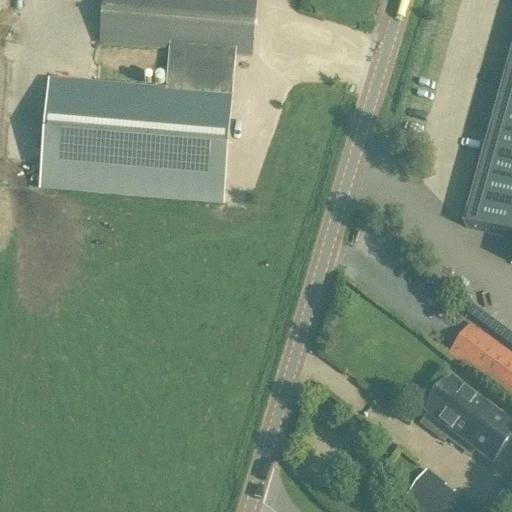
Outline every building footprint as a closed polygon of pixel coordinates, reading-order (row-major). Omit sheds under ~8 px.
[(181,0),(103,0),(100,47),(169,53),(165,94),(28,82),(18,195),(223,212),(232,103),(231,103),(235,58),(252,59),(256,6),(251,6),(251,0),(233,0),(234,4),(181,0)] [(511,62),(504,90),(511,91),(511,92),(499,138),(492,136),(466,229),(511,241),(511,62)] [(458,263),(443,277),(463,299),(479,285),(458,263)] [(511,335),(472,306),(466,314),(506,343),(511,335)] [(511,361),(469,329),(447,358),(511,406),(511,361)] [(511,431),(449,384),(426,416),(492,466),(511,438),(511,431)] [(476,511),(427,475),(404,505),(412,511),(476,511)]
